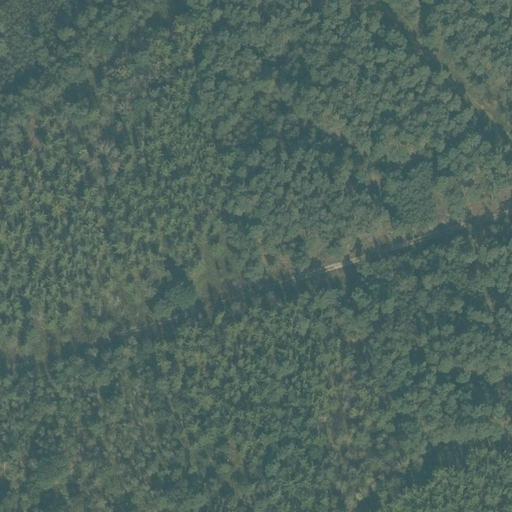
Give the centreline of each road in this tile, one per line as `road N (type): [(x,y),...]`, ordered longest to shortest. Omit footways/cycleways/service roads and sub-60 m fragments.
road 1 (track): [(0,379),(511,220)]
road 2 (track): [(368,0),(511,144)]
